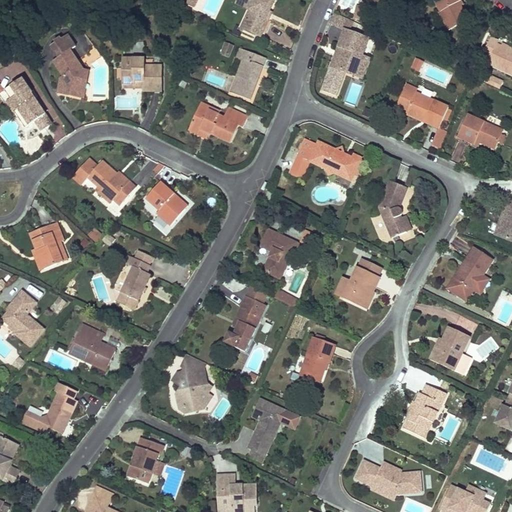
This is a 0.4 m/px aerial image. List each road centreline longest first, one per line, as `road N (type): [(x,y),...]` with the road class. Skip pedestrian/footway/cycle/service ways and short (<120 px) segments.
road 1 (residential): [(249,190),(162,347),(43,511)]
road 2 (residential): [(287,100),(449,176),(457,203),(400,309)]
road 3 (residential): [(249,190),(121,132),(77,138),(30,174)]
road 4 (residential): [(365,398),(330,485),(361,511)]
